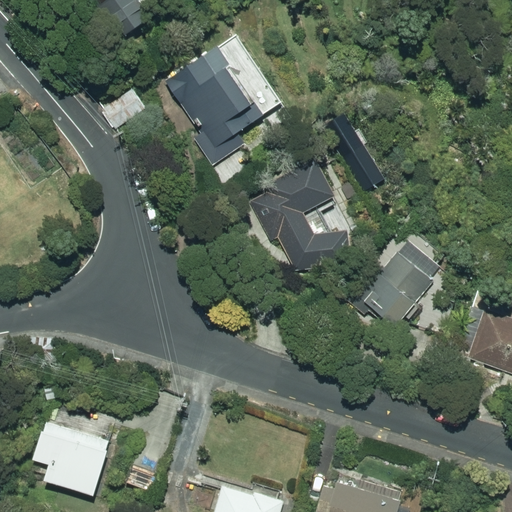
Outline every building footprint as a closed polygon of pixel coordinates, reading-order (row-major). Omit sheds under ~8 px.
[(95,0),(120,33),(153,10),(145,0),(95,0)] [(267,110),(230,57),(221,63),(210,46),(166,78),(203,130),(195,135),(214,162),(245,140),(238,130),(267,110)] [(104,108),(116,126),(147,103),(134,86),(104,108)] [(298,267),(355,262),(350,224),(319,229),(307,209),(340,190),(317,152),(288,169),(292,174),(252,197),(276,237),(279,235),(298,267)] [(232,220),(248,250),(269,238),(253,209),(232,220)] [(437,275),(399,244),(382,265),(376,260),(351,292),(383,318),(387,313),(399,322),(437,275)] [(511,310),(489,303),(470,356),(511,370),(511,310)] [(47,477),(95,491),(112,439),(71,426),(69,434),(43,426),(35,454),(52,459),(47,477)] [(142,446),(126,474),(142,484),(158,455),(142,446)] [(398,511),(403,496),(401,495),(404,487),(364,475),(361,485),(339,478),(337,483),(326,480),(318,507),(330,511),(329,511),(398,511)] [(215,511),(282,511),(287,499),(255,489),(255,492),(224,483),(215,511)]
